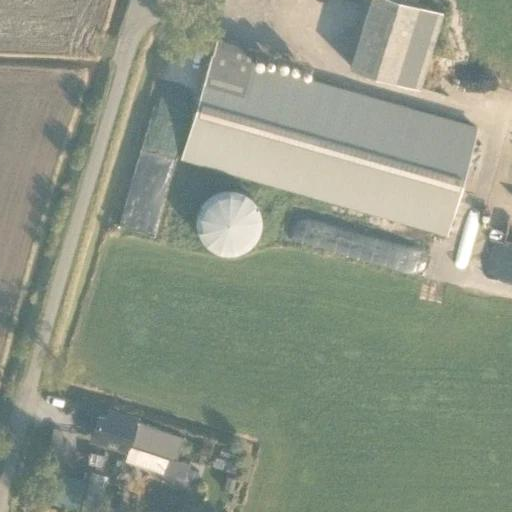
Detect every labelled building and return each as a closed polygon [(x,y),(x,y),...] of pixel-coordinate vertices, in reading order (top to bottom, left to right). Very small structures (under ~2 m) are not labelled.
[(420,86),(444,10),(412,0),(368,0),(349,65),(420,86)] [(477,128),(250,63),(254,48),(215,37),(211,51),(210,51),(180,155),(447,231),(477,128)] [(232,186),(229,186),(226,186),(223,187),(220,187),(218,188),(215,189),(213,190),(210,192),(208,194),(206,196),(204,198),(202,200),(201,202),(199,205),(198,208),(197,210),(197,213),(196,216),(196,219),(196,222),(197,224),(197,227),(198,230),(199,233),(201,235),(202,237),(204,240),(206,242),(208,244),(210,246),(213,247),(215,248),(218,249),(220,250),(223,251),(226,251),(229,251),(232,251),(235,251),(237,250),(240,249),(243,248),(245,247),(248,246),(250,244),(252,242),(254,240),(256,237),(257,235),(259,233),(260,230),(260,227),(261,224),(261,222),(262,219),(261,216),(261,213),(260,210),(260,208),(259,205),(257,202),(256,200),(254,198),(252,196),(250,194),(248,192),(245,190),(243,189),(240,188),(237,187),(235,187),(232,186)] [(301,209),(292,238),(363,258),(371,229),(301,209)] [(138,420),(109,411),(107,418),(99,415),(93,435),(101,438),(99,444),(128,453),(131,442),(171,455),(166,471),(183,477),(188,462),(176,458),(183,437),(137,422),(138,420)] [(199,452),(209,454),(213,438),(203,436),(199,452)] [(39,499),(78,509),(86,479),(47,468),(39,499)] [(223,489),(232,491),(235,477),(226,475),(223,489)] [(91,476),(86,493),(100,498),(106,480),(91,476)]
